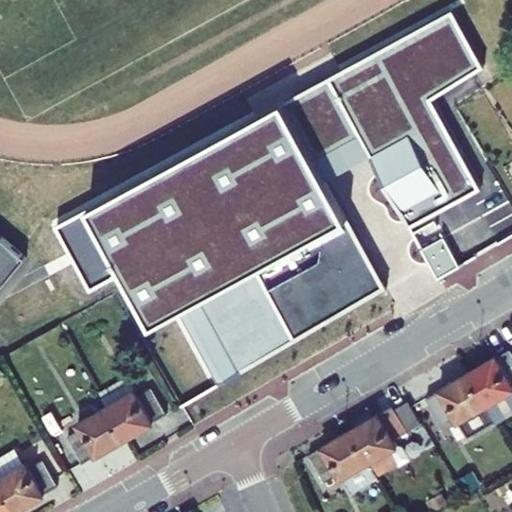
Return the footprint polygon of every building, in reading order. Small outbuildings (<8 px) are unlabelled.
[(129,291),(119,297),(144,340),(168,328),(176,342),(220,318),(212,304),(255,280),(275,315),(409,241),(390,206),(444,177),(387,72),(328,104),(203,173),(96,231),(129,291)] [(187,144),(203,173),(328,104),(312,75),(187,144)] [(0,290),(27,258),(0,235),(0,290)] [(497,355),(469,372),(497,421),(511,412),(511,349),(511,348),(498,356),(497,355)] [(469,438),(497,421),(469,372),(440,388),(441,389),(427,397),(442,423),(456,415),(469,438)] [(100,394),(107,406),(135,390),(128,378),(100,394)] [(107,406),(126,438),(154,422),(154,421),(168,413),(152,387),(139,395),(135,389),(135,390),(107,406)] [(395,408),(408,431),(423,423),(409,400),(395,408)] [(351,429),(378,475),(393,466),(394,468),(404,462),(397,450),(398,445),(395,439),(408,431),(395,408),(393,405),(380,413),(379,412),(351,429)] [(98,455),(126,438),(107,406),(79,422),(82,428),(69,436),(83,462),(97,454),(98,455)] [(378,475),(351,429),(322,446),(323,446),(309,454),(324,480),(338,472),(341,478),(343,477),(352,493),(379,477),(378,475)] [(0,477),(24,463),(16,448),(0,457),(0,477)] [(0,477),(0,480),(18,511),(46,494),(45,493),(59,485),(44,460),(30,468),(27,461),(24,463),(0,477)] [(458,481),(467,495),(482,485),(474,471),(458,481)] [(0,511),(14,511),(18,511),(0,480),(0,511)]
